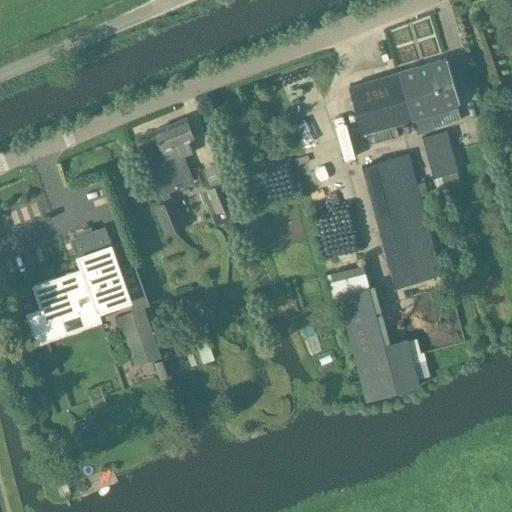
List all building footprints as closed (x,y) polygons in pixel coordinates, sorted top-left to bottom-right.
[(446,58),(348,86),(361,134),(365,133),(367,132),(395,124),(456,106),(455,102),(459,101),(446,58)] [(511,91),(503,95),(508,111),(511,109),(511,91)] [(186,139),(193,136),(186,117),(154,129),(165,159),(149,165),(160,193),(162,192),(167,190),(192,180),(182,155),(191,152),(186,139)] [(446,129),(422,136),(433,177),(458,170),(446,129)] [(393,285),(440,273),(408,154),(362,166),(393,285)] [(424,180),(417,182),(421,195),(427,193),(424,180)] [(230,206),(221,184),(207,190),(216,212),(230,206)] [(167,190),(162,192),(165,202),(155,206),(166,232),(182,226),(172,199),(171,200),(167,190)] [(124,287),(109,244),(103,228),(91,232),(89,226),(88,227),(89,228),(83,230),(85,234),(71,239),(81,269),(33,285),(46,321),(94,304),(96,311),(128,300),(132,310),(148,304),(140,281),(124,287)] [(363,262),(328,272),(333,293),(369,284),(363,262)] [(144,308),(117,318),(121,328),(148,318),(144,308)] [(214,359),(201,323),(189,328),(202,364),(214,359)] [(157,345),(131,355),(135,365),(161,355),(157,345)]
